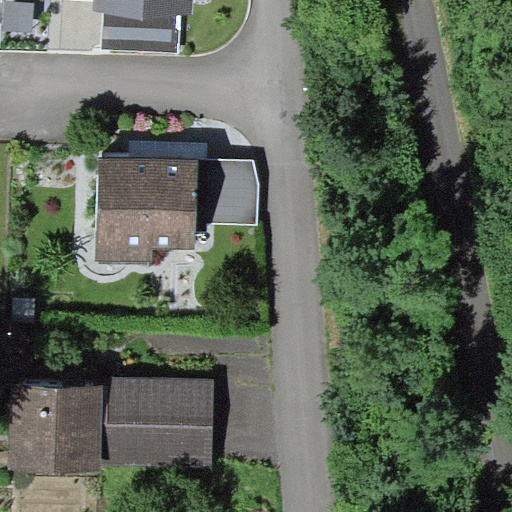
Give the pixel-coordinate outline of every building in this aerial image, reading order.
[(34,2),(4,0),(3,30),(33,31),(34,2)] [(83,0),(95,1),(94,11),(192,16),(192,0),(83,0)] [(200,159),(100,156),(96,261),(153,263),(153,249),(197,250),(198,231),(200,159)] [(255,160),(200,159),(198,231),(207,232),(208,223),(258,224),(260,182),(255,160)] [(107,385),(10,383),(9,473),(102,474),(102,463),(212,464),(213,378),(107,376),(107,385)]
